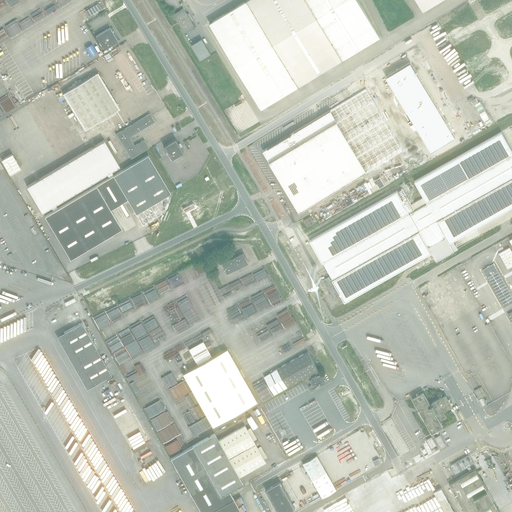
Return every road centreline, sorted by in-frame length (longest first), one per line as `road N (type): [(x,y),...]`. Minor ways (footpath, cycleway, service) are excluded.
road 1 (unclassified): [(370,417),(220,156)]
road 2 (unclassified): [(220,156),(413,40)]
road 3 (unclassified): [(220,156),(126,0)]
road 4 (unknown): [(511,346),(475,271),(492,255),(511,281)]
road 5 (unclassified): [(255,483),(370,417)]
